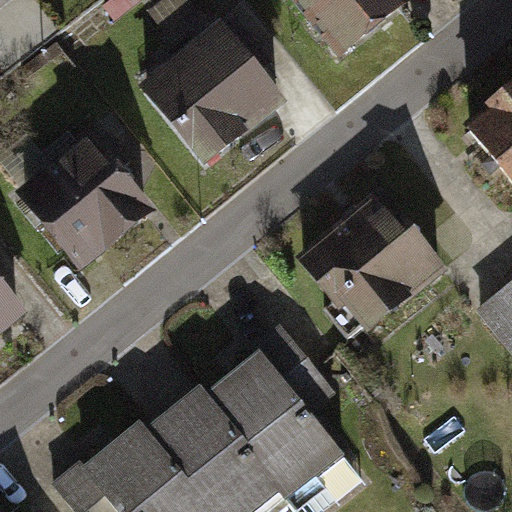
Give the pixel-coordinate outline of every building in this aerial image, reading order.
[(300,0),(347,58),(409,9),(401,0),(300,0)] [(226,21),(142,83),(204,166),(288,104),(226,21)] [(511,92),(472,124),(511,174),(511,92)] [(97,129),(19,191),(84,272),(162,211),(97,129)] [(455,267),(385,186),(300,258),(370,340),(455,267)] [(0,275),(0,341),(32,315),(0,275)] [(511,283),(477,312),(511,354),(511,283)] [(284,324),(258,343),(266,353),(311,412),(336,394),(284,324)] [(266,353),(212,394),(286,493),(291,500),(346,459),(311,412),(266,353)] [(205,385),(148,427),(211,511),(260,511),(286,493),(212,394),(205,385)] [(143,420),(82,466),(116,511),(211,511),(148,427),(143,420)] [(116,511),(82,466),(60,482),(82,511),(116,511)]
